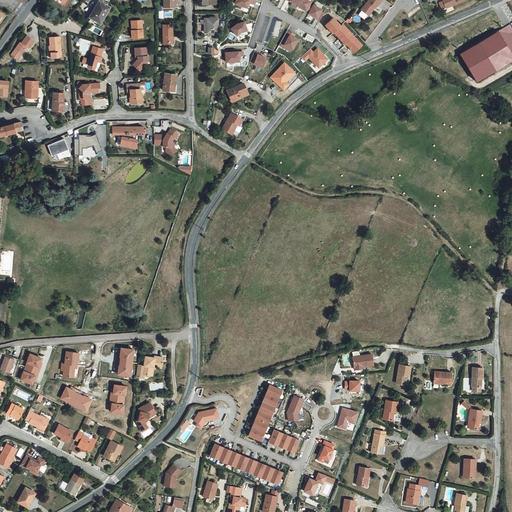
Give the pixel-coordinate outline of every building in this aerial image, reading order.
[(99,6),(94,15),(102,20),(108,11),(109,11),(113,4),(105,0),(100,0),(98,4),(99,6)] [(248,0),(234,0),(233,5),(246,9),(248,0)] [(306,12),(311,2),(307,0),(300,0),(296,7),(306,12)] [(383,0),(370,0),(364,9),(371,14),(377,7),(378,7),(383,0)] [(445,0),(449,8),(467,0),(445,0)] [(316,19),(321,9),(312,4),(307,13),(316,19)] [(220,18),(210,18),(210,32),(219,32),(220,18)] [(135,30),(134,31),(134,38),(145,37),(144,20),(135,21),(135,30)] [(235,25),(229,29),(235,37),(240,34),(247,32),(243,22),(235,25)] [(511,24),(462,54),(478,81),(511,62),(511,24)] [(171,27),(166,27),(166,45),(177,45),(177,40),(175,39),(175,29),(171,29),(171,27)] [(299,36),(287,29),(278,46),(290,53),(299,36)] [(307,33),(304,38),(311,43),(314,38),(307,33)] [(23,39),(13,52),(20,57),(29,45),(31,47),(36,40),(29,34),(24,40),(23,39)] [(63,36),(53,37),(54,57),(64,56),(63,36)] [(91,59),(86,58),(85,63),(90,64),(90,68),(95,69),(95,66),(97,66),(99,60),(102,61),(104,57),(102,56),(104,48),(95,45),(91,59)] [(318,69),(328,59),(317,48),(313,51),(310,49),(301,58),(304,62),(308,59),(318,69)] [(138,61),(135,64),(141,71),(146,66),(146,61),(150,61),(150,59),(150,58),(149,57),(149,49),(137,49),(137,59),(140,59),(140,61),(138,61)] [(238,52),(224,52),(225,64),(238,62),(238,52)] [(266,57),(254,52),(249,64),(261,69),(266,57)] [(293,69),(286,62),(272,77),(277,81),(278,80),(280,82),(279,83),(285,88),(290,83),(288,81),(292,76),(289,74),(293,69)] [(0,82),(2,83),(2,85),(2,93),(10,93),(11,77),(0,76),(0,82)] [(169,76),(166,91),(178,93),(180,77),(169,76)] [(41,78),(29,77),(28,94),(40,95),(41,78)] [(229,90),(234,101),(250,94),(245,82),(229,90)] [(129,92),(131,92),(132,103),(145,102),(144,98),(142,97),(141,84),(129,85),(129,92)] [(82,85),(80,88),(80,104),(81,105),(83,106),(85,107),(86,107),(88,104),(88,96),(90,93),(92,94),(99,94),(99,90),(101,90),(100,85),(82,85)] [(67,90),(57,89),(56,108),(67,108),(67,90)] [(233,112),(224,128),(234,133),(239,124),(241,124),(244,118),(233,112)] [(0,136),(28,128),(25,119),(0,126),(0,136)] [(128,121),(116,122),(116,129),(128,129),(128,131),(126,131),(125,140),(130,140),(130,139),(134,139),(134,141),(139,141),(140,133),(137,133),(136,128),(147,128),(146,120),(131,121),(132,122),(129,122),(128,121)] [(163,128),(158,128),(158,138),(167,138),(167,140),(170,140),(170,144),(172,146),(174,147),(176,146),(177,143),(175,140),(175,135),(175,134),(177,130),(179,130),(182,126),(174,121),(171,126),(170,126),(169,128),(168,130),(163,128)] [(90,143),(97,140),(100,149),(105,147),(99,129),(94,131),(89,131),(89,130),(82,130),(82,134),(77,134),(78,150),(85,150),(86,143),(90,143)] [(71,144),(67,133),(52,139),(56,150),(71,144)] [(119,374),(131,375),(132,366),(133,357),(134,357),(134,349),(122,347),(122,352),(121,356),(120,356),(119,365),(120,365),(120,369),(119,374)] [(79,365),(80,352),(68,351),(67,363),(66,370),(65,375),(75,376),(76,367),(77,364),(79,365)] [(38,366),(42,357),(30,353),(27,362),(29,362),(25,371),(24,370),(20,379),(32,383),(36,375),(34,374),(38,366)] [(374,364),(372,353),(353,356),(355,366),(363,365),(363,366),(374,364)] [(0,367),(12,374),(19,361),(5,355),(0,366),(0,367)] [(152,375),(153,367),(157,367),(157,364),(161,364),(165,365),(166,358),(157,357),(157,358),(148,357),(147,366),(141,365),(139,378),(146,379),(147,375),(152,375)] [(409,365),(399,363),(396,381),(404,382),(405,373),(408,374),(409,365)] [(487,371),(475,370),(474,388),(477,388),(476,394),(483,394),(484,381),(486,381),(487,371)] [(455,373),(438,371),(437,382),(454,385),(455,373)] [(349,378),(349,379),(344,379),(344,387),(349,387),(349,388),(359,388),(359,378),(349,378)] [(112,411),(124,413),(125,404),(126,394),(127,385),(115,384),(115,388),(114,392),(113,392),(112,403),(113,403),(113,407),(112,411)] [(277,397),(280,389),(268,384),(264,393),(277,397)] [(67,388),(62,398),(69,402),(70,402),(79,406),(78,407),(86,411),(92,400),(84,396),(85,395),(75,390),(75,391),(67,388)] [(277,397),(264,393),(261,401),(273,406),(277,397)] [(294,395),(287,412),(289,421),(299,420),(298,414),(303,399),(294,395)] [(397,401),(385,399),(382,418),(392,420),(393,410),(396,410),(397,401)] [(273,406),(261,401),(258,410),(270,415),(273,406)] [(11,415),(11,414),(15,416),(19,417),(23,408),(12,402),(9,408),(7,413),(11,415)] [(149,418),(151,418),(152,414),(157,410),(152,402),(145,406),(140,409),(141,412),(141,420),(138,421),(144,431),(150,427),(147,423),(149,418)] [(346,426),(348,419),(355,421),(358,410),(342,406),(337,424),(346,426)] [(219,418),(216,408),(203,411),(203,412),(200,413),(199,412),(194,420),(197,422),(202,425),(205,421),(211,420),(219,418)] [(50,420),(41,416),(31,410),(26,419),(31,422),(30,423),(37,426),(37,428),(44,432),(50,420)] [(270,415),(258,410),(255,419),(267,424),(270,415)] [(472,424),(475,425),(474,430),(481,432),(483,423),(485,423),(487,414),(475,411),(472,424)] [(267,424),(255,419),(251,428),(264,432),(267,424)] [(63,437),(62,438),(68,442),(74,432),(60,424),(56,433),(63,437)] [(264,432),(251,428),(248,437),(260,441),(264,432)] [(113,439),(117,431),(112,429),(108,437),(113,439)] [(282,433),(273,430),(269,442),(278,445),(282,433)] [(85,433),(80,431),(77,439),(83,442),(81,446),(88,449),(89,448),(94,450),(95,447),(98,439),(94,437),(94,436),(94,435),(94,434),(86,431),(85,433)] [(374,431),(371,450),(379,452),(382,442),(383,442),(385,433),(374,431)] [(282,433),(278,445),(286,449),(291,437),(282,433)] [(291,437),(286,449),(295,452),(299,440),(291,437)] [(323,443),(325,444),(318,458),(323,460),(325,456),(329,458),(333,447),(334,443),(325,439),(323,443)] [(124,446),(112,441),(105,456),(117,462),(124,446)] [(11,463),(14,456),(18,448),(8,443),(1,457),(2,458),(0,461),(0,462),(9,467),(11,463)] [(217,461),(222,449),(214,446),(209,458),(217,461)] [(222,449),(217,461),(226,465),(231,452),(222,449)] [(231,452),(226,465),(235,468),(240,456),(231,452)] [(27,455),(22,464),(32,470),(38,473),(42,464),(44,465),(46,460),(40,457),(38,460),(37,462),(32,459),(33,458),(27,455)] [(240,456),(235,468),(244,471),(248,459),(240,456)] [(248,459),(244,471),(253,475),(257,463),(248,459)] [(468,460),(468,473),(471,473),(471,480),(478,480),(478,470),(481,470),(481,461),(468,460)] [(257,463),(253,475),(261,478),(266,466),(257,463)] [(38,473),(32,470),(31,471),(39,475),(41,470),(45,472),(48,467),(44,465),(42,464),(38,473)] [(173,464),(167,472),(166,485),(176,486),(176,477),(181,470),(173,464)] [(266,466),(261,478),(270,481),(275,469),(266,466)] [(357,484),(365,485),(366,476),(369,476),(370,467),(359,466),(357,484)] [(275,469),(270,481),(278,485),(283,472),(275,469)] [(318,473),(315,481),(309,478),(303,492),(312,495),(318,482),(322,484),(324,480),(326,476),(318,473)] [(65,481),(62,487),(77,495),(86,479),(77,474),(71,484),(65,481)] [(217,486),(206,484),(203,500),(212,502),(214,495),(215,495),(217,486)] [(408,489),(404,502),(421,507),(423,499),(421,498),(423,493),(420,492),(422,487),(412,484),(411,489),(408,489)] [(37,493),(27,488),(20,501),(29,506),(33,499),(34,499),(37,493)] [(237,511),(237,507),(240,507),(240,505),(246,505),(246,500),(240,499),(241,490),(231,489),(230,498),(232,499),(232,506),(229,506),(228,511),(237,511)] [(277,497),(266,495),(263,511),(272,511),(273,505),(276,505),(277,497)] [(457,506),(455,511),(463,511),(468,498),(458,496),(455,505),(457,506)] [(356,500),(345,498),(343,511),(351,511),(352,509),(354,509),(356,500)] [(126,511),(130,505),(118,500),(111,511),(126,511)] [(174,511),(175,511),(176,510),(182,511),(183,502),(175,501),(174,507),(173,510),(166,507),(163,511),(174,511)]
